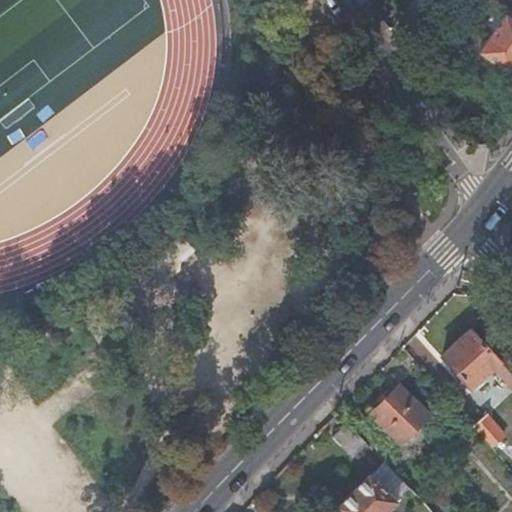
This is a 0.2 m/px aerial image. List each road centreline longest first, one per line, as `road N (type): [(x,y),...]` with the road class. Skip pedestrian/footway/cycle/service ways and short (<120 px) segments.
road 1 (tertiary): [(473,218),(204,511)]
road 2 (residential): [(355,0),(445,183),(473,218)]
